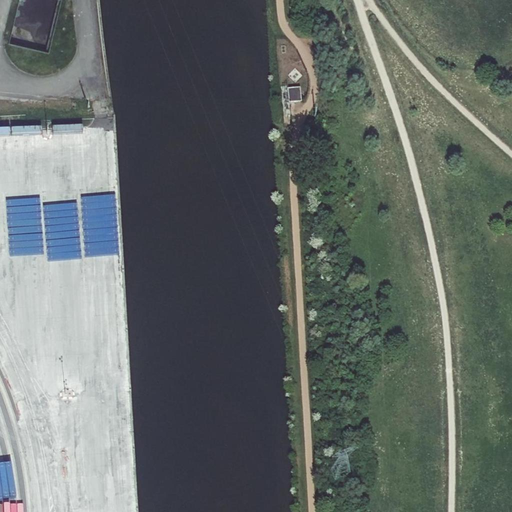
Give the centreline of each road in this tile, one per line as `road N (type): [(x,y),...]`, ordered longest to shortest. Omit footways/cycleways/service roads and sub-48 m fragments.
road 1 (track): [(278,0),(281,27),(315,82),(297,148),(312,511)]
road 2 (unclassified): [(0,70),(34,84),(72,75),(87,48),(84,0)]
